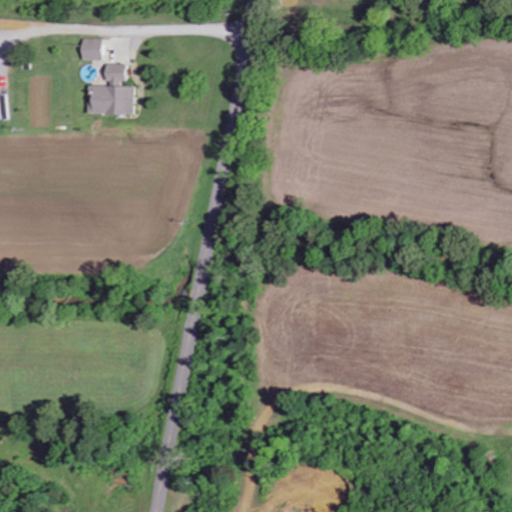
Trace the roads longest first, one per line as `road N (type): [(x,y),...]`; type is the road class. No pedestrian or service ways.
road 1 (secondary): [(156,511),(262,0)]
road 2 (track): [(165,466),(242,473),(255,361),(360,342),(418,342),(511,366)]
